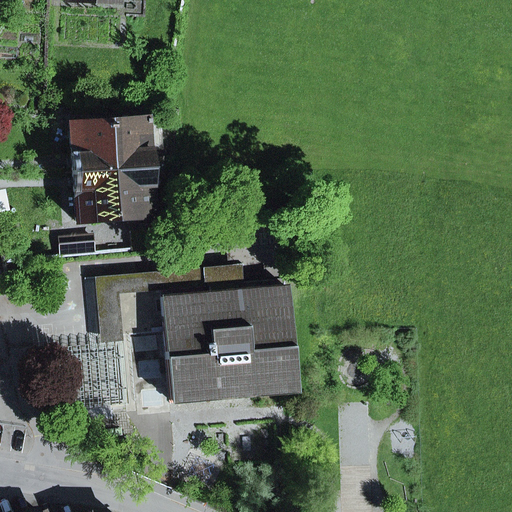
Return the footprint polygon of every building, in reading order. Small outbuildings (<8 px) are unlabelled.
[(158,118),(68,124),(72,173),(159,167),(159,159),(148,160),(147,150),(161,149),(158,118)] [(150,190),(161,189),(159,167),(72,173),(75,222),(152,216),(150,190)] [(199,228),(201,250),(277,244),(275,222),(199,228)] [(130,231),(131,251),(164,249),(163,229),(130,231)] [(99,344),(122,342),(118,294),(140,292),(209,286),(221,285),(236,284),(245,283),(244,274),(243,264),(93,278),(99,344)] [(170,403),(295,392),(285,286),(236,291),(236,284),(221,285),(209,286),(209,293),(160,298),(170,403)] [(58,411),(127,405),(122,343),(91,345),(53,348),(58,411)] [(108,407),(78,410),(79,421),(109,418),(108,407)]
